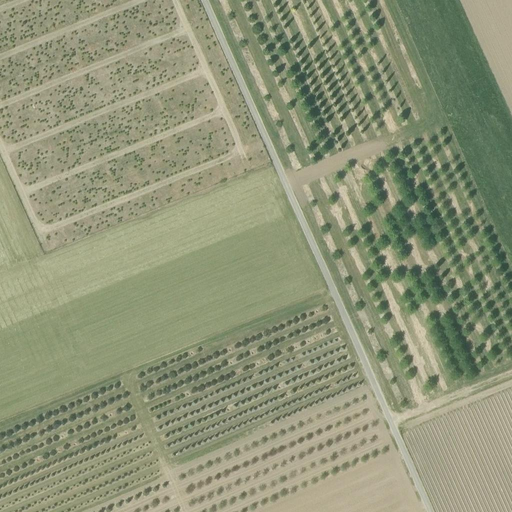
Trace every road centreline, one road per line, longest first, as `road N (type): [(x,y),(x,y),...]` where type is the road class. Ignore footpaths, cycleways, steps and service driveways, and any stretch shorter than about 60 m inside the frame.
road 1 (track): [(429,511),(203,0)]
road 2 (track): [(390,423),(511,374)]
